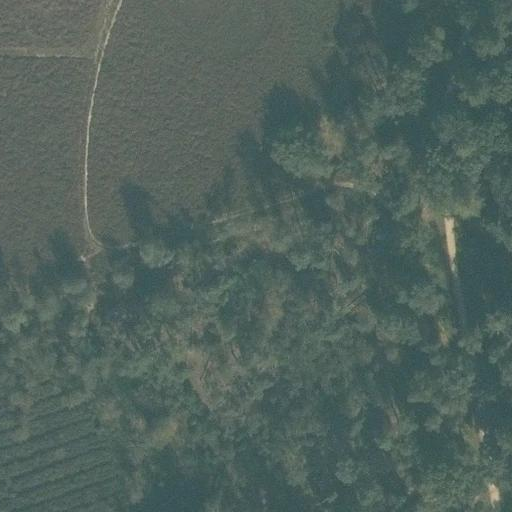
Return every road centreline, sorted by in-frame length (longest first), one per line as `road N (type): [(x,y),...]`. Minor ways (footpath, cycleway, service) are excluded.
road 1 (track): [(443,235),(471,350),(485,457)]
road 2 (track): [(447,0),(430,86),(429,166)]
